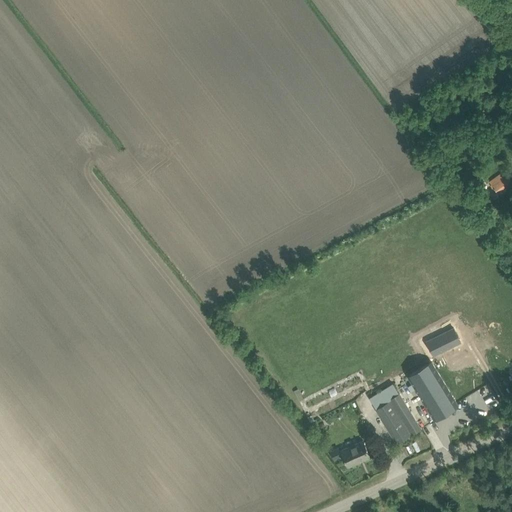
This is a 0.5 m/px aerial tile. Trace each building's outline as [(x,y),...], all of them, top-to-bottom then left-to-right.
[(490,181),(492,183),(498,191),(511,180),(504,170),(490,181)] [(460,192),(468,202),(483,191),(477,182),(470,188),(468,186),(460,192)] [(453,327),(432,338),(439,352),(461,341),(453,327)] [(408,376),(433,418),(457,403),(432,361),(408,376)] [(376,408),(392,434),(397,442),(422,427),(400,392),(393,396),(392,395),(389,397),(386,391),(372,399),(377,408),(376,408)] [(364,440),(340,450),(339,447),(332,450),(335,457),(344,453),(349,465),(370,455),(364,440)]
